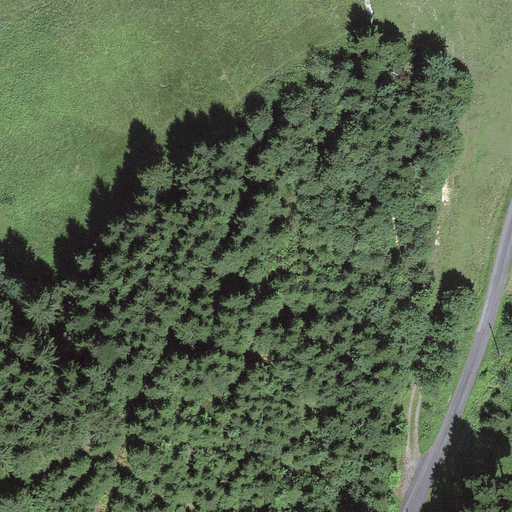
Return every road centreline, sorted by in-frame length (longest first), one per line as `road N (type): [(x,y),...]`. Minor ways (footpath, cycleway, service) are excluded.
road 1 (track): [(419,492),(420,384),(481,76),(510,0)]
road 2 (unclassified): [(410,511),(473,364),(511,229)]
